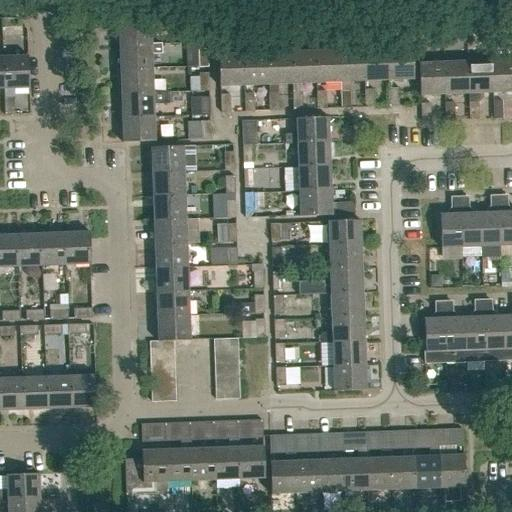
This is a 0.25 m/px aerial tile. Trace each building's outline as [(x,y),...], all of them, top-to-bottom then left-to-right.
[(273,10),(273,13),(274,20),(290,19),(290,14),(289,9),(273,10)] [(151,45),(151,44),(150,20),(118,21),(119,46),(151,45)] [(198,44),(207,43),(206,25),(197,26),(198,44)] [(119,70),(152,69),(152,54),(162,54),(161,44),(151,44),(151,45),(119,46),(119,70)] [(387,48),(388,81),(413,80),(412,47),(387,48)] [(364,82),(388,81),(387,48),(363,49),(364,82)] [(198,68),(208,67),(207,49),(198,50),(198,68)] [(340,83),(364,82),(363,49),(339,50),(340,83)] [(292,84),(316,84),(315,50),(291,51),(292,84)] [(316,84),(340,83),(339,50),(315,50),(316,84)] [(277,85),(292,84),(291,51),(267,52),(268,85),(268,93),(269,111),(278,111),(277,85)] [(245,86),(268,85),(267,52),(243,53),(243,56),(245,86)] [(219,87),(245,86),(243,56),(243,53),(218,54),(219,87)] [(3,57),(4,90),(29,89),(28,56),(3,57)] [(511,59),(491,60),(493,93),(511,92),(511,59)] [(482,93),(493,93),(491,60),(467,61),(469,94),(468,102),(469,120),(478,119),(478,101),(482,97),(482,93)] [(445,95),(469,94),(467,61),(443,62),(445,95)] [(420,96),(445,95),(443,62),(419,63),(420,96)] [(153,93),(153,92),(152,69),(119,70),(120,94),(153,93)] [(190,92),(199,91),(209,91),(208,73),(199,74),(199,77),(190,77),(190,92)] [(389,107),(398,106),(397,88),(388,89),(389,107)] [(365,108),(374,107),(373,89),(364,90),(365,108)] [(341,108),(350,108),(349,90),(340,90),(341,108)] [(317,109),(326,109),(325,91),(316,91),(317,109)] [(121,118),(154,117),(153,104),(169,104),(169,92),(153,92),(153,93),(120,94),(121,118)] [(293,110),(302,110),(301,92),(292,92),(293,110)] [(221,113),(230,112),(229,94),(220,95),(221,113)] [(245,112),(254,112),(253,94),(244,94),(245,112)] [(4,97),(4,112),(4,115),(13,114),(13,97),(4,97)] [(200,115),(209,115),(209,97),(190,98),(191,115),(200,115)] [(493,119),(502,118),(502,100),(492,101),(493,119)] [(445,120),(454,120),(454,102),(444,103),(445,120)] [(421,121),(430,121),(430,103),(420,103),(421,121)] [(154,117),(121,118),(122,143),(155,142),(154,117)] [(285,145),(296,144),(329,143),(328,118),(295,119),(295,134),(285,134),(285,145)] [(189,140),(201,139),(210,139),(210,121),(188,122),(189,140)] [(242,140),(251,140),(250,122),(241,122),(242,140)] [(297,168),(330,167),(329,143),(296,144),(297,168)] [(252,164),(251,146),(242,146),(243,164),(252,164)] [(151,173),(184,172),(183,147),(150,148),(151,173)] [(224,170),(233,170),(233,152),(223,153),(224,170)] [(298,192),(331,191),(330,167),(297,168),(298,192)] [(244,188),(253,188),(252,170),(243,170),(244,188)] [(152,197),(185,196),(184,172),(151,173),(152,197)] [(225,195),(234,194),(234,176),(224,177),(225,195)] [(331,191),(298,192),(299,217),(332,216),(331,191)] [(245,212),(254,212),(253,194),(244,194),(245,212)] [(153,221),(186,220),(185,196),(152,197),(153,221)] [(498,197),(500,246),(511,245),(511,211),(511,212),(511,210),(507,206),(506,196),(498,197)] [(480,247),(500,246),(498,197),(490,197),(491,207),(487,211),(487,213),(479,213),(480,247)] [(440,248),(461,248),(459,198),(451,199),(452,209),(447,212),(447,214),(439,215),(440,248)] [(480,247),(479,213),(472,213),(472,211),(467,208),(467,198),(459,198),(461,248),(480,247)] [(226,218),(235,218),(235,200),(225,201),(226,218)] [(154,245),(187,244),(186,220),(153,221),(154,245)] [(328,247),(361,246),(360,221),(327,222),(328,247)] [(226,225),(227,243),(236,242),(235,224),(226,225)] [(280,242),(280,224),(270,225),(271,243),(280,242)] [(64,234),(65,266),(91,265),(90,239),(89,233),(64,234)] [(41,267),(65,266),(64,234),(40,235),(41,267)] [(0,268),(17,268),(16,235),(0,236),(0,268)] [(17,268),(41,267),(40,235),(16,235),(17,268)] [(155,269),(188,268),(187,244),(154,245),(155,269)] [(329,271),(362,270),(361,246),(328,247),(329,271)] [(228,267),(237,266),(237,260),(236,248),(227,249),(228,267)] [(272,267),(281,266),(280,248),(271,249),(272,267)] [(155,293),(189,292),(188,268),(155,269),(155,293)] [(330,295),(363,294),(362,270),(329,271),(330,295)] [(254,290),(263,289),(262,271),(253,272),(254,290)] [(282,290),(281,272),(272,273),(273,291),(282,290)] [(501,275),(502,287),(510,286),(509,274),(501,275)] [(430,275),(430,287),(442,287),(442,276),(430,275)] [(156,317),(189,316),(189,292),(155,293),(156,317)] [(331,319),(364,318),(363,294),(330,295),(331,319)] [(254,296),(254,314),(264,313),(263,295),(254,296)] [(273,314),(283,314),(282,296),(273,297),(273,314)] [(465,362),(485,362),(482,301),(474,301),(474,311),(470,316),(470,318),(463,318),(465,362)] [(504,361),(502,316),(494,317),(494,315),(490,311),(490,301),(482,301),(485,362),(504,361)] [(424,364),(445,363),(443,302),(435,303),(435,313),(432,317),(432,319),(423,319),(424,351),(424,364)] [(465,362),(463,318),(455,318),(455,316),(451,312),(451,302),(443,302),(445,363),(465,362)] [(74,319),(92,318),(92,316),(92,309),(74,310),(74,319)] [(50,319),(68,319),(68,310),(50,311),(50,319)] [(26,321),(44,320),(44,311),(26,312),(26,321)] [(504,361),(511,360),(511,311),(510,314),(510,316),(502,316),(504,361)] [(2,321),(20,321),(20,312),(2,312),(2,321)] [(157,342),(173,342),(190,341),(189,316),(156,317),(157,342)] [(331,343),(364,342),(364,318),(331,319),(331,332),(322,333),(318,337),(318,343),(331,342),(331,343)] [(255,338),(265,337),(264,319),(255,320),(255,338)] [(274,339),(284,338),(283,320),(274,321),(274,339)] [(68,334),(85,333),(85,325),(68,325),(68,334)] [(43,335),(62,334),(61,326),(43,327),(43,335)] [(20,336),(37,335),(37,327),(19,327),(20,336)] [(0,336),(14,336),(13,328),(0,328),(0,336)] [(214,352),(238,351),(237,339),(213,340),(214,352)] [(150,355),(174,354),(173,342),(157,342),(150,342),(150,355)] [(332,367),(365,366),(364,342),(331,343),(332,367)] [(275,363),(284,362),(284,344),(274,345),(275,363)] [(214,364),(238,363),(238,351),(214,352),(214,364)] [(150,367),(174,366),(174,354),(150,355),(150,367)] [(215,376),(239,375),(238,363),(214,364),(215,376)] [(151,379),(175,378),(174,366),(150,367),(151,379)] [(365,366),(332,367),(333,392),(366,391),(365,366)] [(276,387),(285,386),(285,368),(275,369),(276,387)] [(215,388),(239,387),(239,375),(215,376),(215,388)] [(46,410),(70,409),(69,376),(45,377),(46,410)] [(69,376),(70,409),(95,409),(94,376),(69,376)] [(23,411),(46,410),(45,377),(21,378),(23,411)] [(0,411),(23,411),(21,378),(0,378),(0,411)] [(151,391),(175,390),(175,378),(151,379),(151,391)] [(239,387),(215,388),(215,400),(239,399),(239,387)] [(175,390),(151,391),(152,403),(176,402),(175,390)] [(253,439),(262,438),(262,420),(252,421),(253,439)] [(229,447),(214,448),(215,481),(239,480),(238,447),(239,447),(238,421),(228,422),(229,447)] [(205,441),(214,440),(214,422),(204,423),(205,441)] [(126,496),(168,495),(168,483),(215,481),(214,448),(191,449),(190,423),(180,423),(181,449),(141,451),(141,459),(124,460),(126,496)] [(157,442),(166,442),(166,424),(156,424),(157,442)] [(453,448),(463,447),(462,429),(452,430),(453,448)] [(428,430),(429,456),(414,457),(415,490),(439,489),(438,456),(439,456),(438,430),(428,430)] [(415,449),(414,431),(405,431),(405,449),(415,449)] [(381,450),(381,458),(367,458),(366,458),(367,491),(391,491),(390,458),(391,458),(390,432),(381,432),(381,450)] [(357,433),(358,459),(342,459),(343,492),(367,491),(366,458),(367,458),(366,433),(357,433)] [(309,453),(319,452),(318,434),(309,435),(309,453)] [(343,452),(343,450),(342,434),(333,434),(333,452),(343,452)] [(285,454),(295,453),(294,435),(285,436),(285,454)] [(238,447),(239,480),(264,479),(263,446),(239,447),(238,447)] [(438,456),(439,489),(465,488),(463,455),(439,456),(438,456)] [(390,458),(391,491),(415,490),(414,457),(391,458),(390,458)] [(319,493),(343,492),(342,459),(318,460),(319,493)] [(295,494),(319,493),(318,460),(294,461),(295,494)] [(271,495),(295,494),(294,461),(269,462),(271,495)] [(7,500),(40,499),(39,475),(6,476),(6,489),(0,489),(0,499),(7,499),(7,500)] [(7,511),(40,511),(40,499),(7,500),(7,511)]
